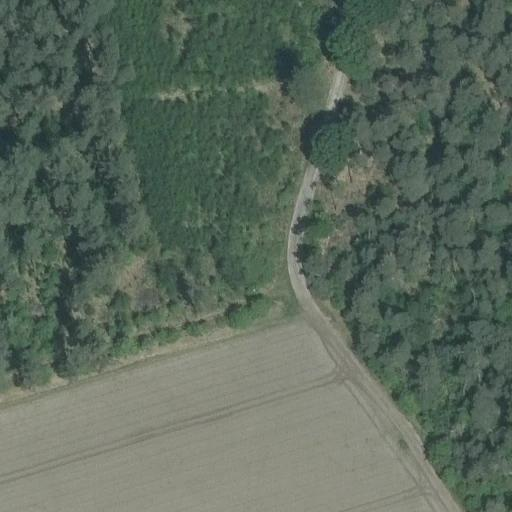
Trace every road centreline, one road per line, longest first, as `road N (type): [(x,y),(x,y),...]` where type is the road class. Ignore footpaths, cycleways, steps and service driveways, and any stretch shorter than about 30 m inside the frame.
road 1 (track): [(0,380),(299,287),(455,511)]
road 2 (track): [(349,0),(295,226),(299,287)]
